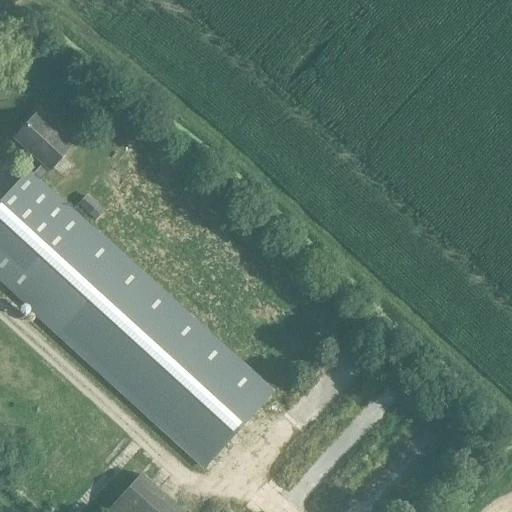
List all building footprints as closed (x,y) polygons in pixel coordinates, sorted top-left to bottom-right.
[(31,175),(38,181),(47,171),(71,145),(36,113),(13,139),(35,159),(37,157),(41,161),(39,163),(40,164),(31,175)] [(270,392),(38,181),(31,175),(28,172),(0,202),(0,282),(202,467),(270,392)] [(102,212),(101,211),(85,196),(75,206),(92,220),(93,221),(102,212)] [(330,365),(342,382),(358,370),(346,353),(330,365)] [(300,477),(330,477),(331,456),(342,456),(342,430),(328,430),(327,455),(301,454),(300,477)] [(61,434),(54,442),(68,455),(75,447),(61,434)]
